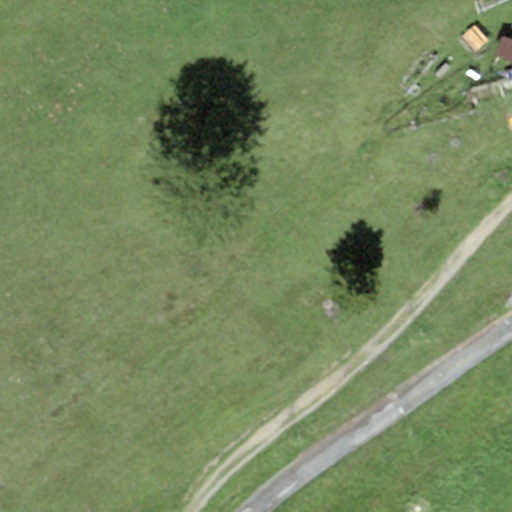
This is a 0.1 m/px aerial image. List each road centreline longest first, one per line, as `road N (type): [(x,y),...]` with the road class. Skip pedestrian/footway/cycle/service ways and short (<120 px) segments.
road 1 (track): [(191,511),(511,201)]
road 2 (track): [(511,322),(245,511)]
